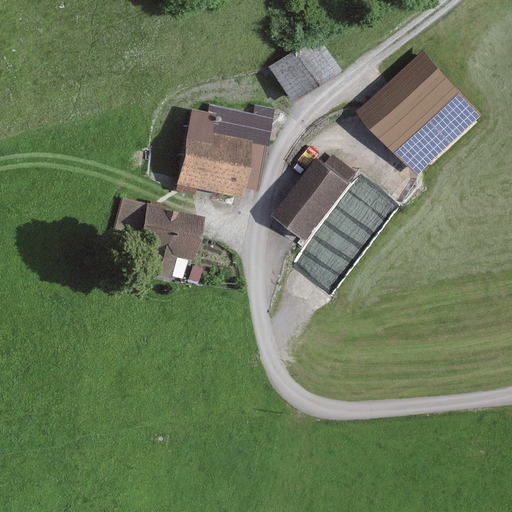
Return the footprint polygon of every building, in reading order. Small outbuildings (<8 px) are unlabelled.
[(349,70),(318,33),(272,72),(304,109),(349,70)] [(436,50),(372,111),(432,174),(497,113),(436,50)] [(259,124),(193,112),(179,185),(246,197),(259,124)] [(392,202),(332,157),(286,218),(346,263),(392,202)] [(211,216),(119,205),(111,273),(202,284),(211,216)]
